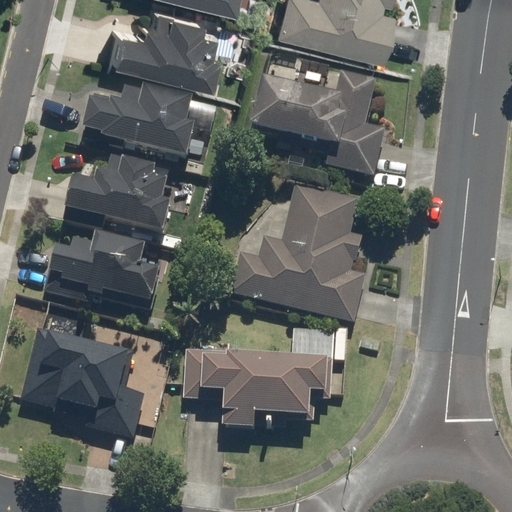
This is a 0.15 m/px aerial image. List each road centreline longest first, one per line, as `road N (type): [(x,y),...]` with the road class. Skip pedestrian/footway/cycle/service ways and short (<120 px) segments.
road 1 (residential): [(491,0),(454,328),(448,459)]
road 2 (residential): [(39,0),(0,178)]
